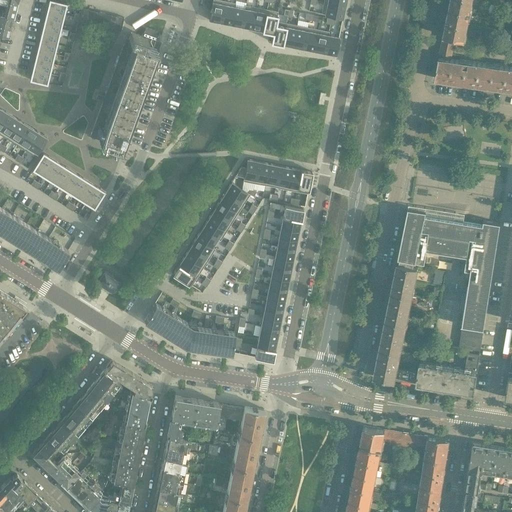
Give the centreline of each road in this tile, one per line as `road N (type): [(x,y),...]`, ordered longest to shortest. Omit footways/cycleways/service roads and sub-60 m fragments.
road 1 (residential): [(361,0),(285,379)]
road 2 (tertiary): [(334,320),(398,0)]
road 3 (residential): [(354,388),(414,99)]
road 4 (residential): [(16,457),(118,334)]
road 5 (residential): [(487,418),(511,271)]
road 6 (residential): [(139,511),(169,366)]
road 7 (residential): [(141,155),(189,15)]
road 8 (residential): [(283,389),(258,511)]
